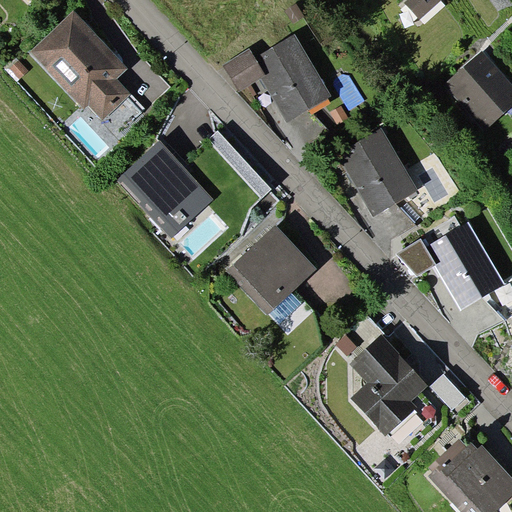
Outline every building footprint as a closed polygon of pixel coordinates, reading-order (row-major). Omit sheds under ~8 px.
[(407,0),(404,2),(419,19),(441,0),(407,0)] [(74,11),(30,52),(84,109),(89,104),(103,119),(131,93),(118,78),(128,68),(74,11)] [(331,95),(294,33),(255,57),(266,75),(260,78),(286,122),(331,95)] [(266,75),(255,57),(250,48),(222,65),(239,92),(260,78),(266,75)] [(511,84),(483,51),(445,84),(485,130),(511,107),(511,84)] [(28,70),(19,60),(9,69),(19,79),(28,70)] [(349,119),(341,106),(330,112),(338,125),(349,119)] [(382,128),(337,154),(373,216),(418,190),(382,128)] [(161,140),(117,179),(171,238),(215,199),(161,140)] [(469,222),(426,247),(437,265),(434,267),(459,310),(505,283),(469,222)] [(275,224),(226,271),(267,315),(269,313),(294,289),(317,268),(275,224)] [(437,265),(426,247),(422,239),(396,253),(417,276),(434,267),(437,265)] [(305,300),(294,289),(269,313),(280,325),(305,300)] [(358,346),(347,335),(337,345),(348,356),(358,346)] [(381,335),(349,364),(367,383),(350,398),(385,436),(388,434),(414,409),(417,407),(411,401),(428,386),(381,335)] [(466,397),(444,374),(431,386),(452,409),(466,397)] [(417,412),(414,409),(388,434),(390,437),(417,412)] [(495,511),(511,497),(511,476),(482,445),(478,449),(472,443),(468,447),(460,439),(429,467),(433,471),(428,476),(461,511),(495,511)]
